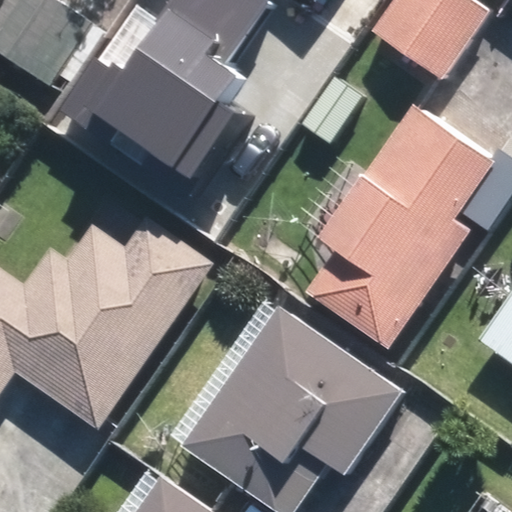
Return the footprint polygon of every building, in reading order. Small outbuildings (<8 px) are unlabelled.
[(0,0),(0,28),(50,62),(92,0),(0,0)] [(273,0),(176,0),(173,6),(179,11),(146,57),(115,34),(70,96),(198,187),(260,101),(243,90),(260,66),(238,50),(273,0)] [(402,0),(381,32),(451,81),(499,11),(483,0),(402,0)] [(338,132),(371,83),(343,64),(310,113),(338,132)] [(424,89),(331,222),(346,233),(316,275),(401,334),(483,217),(466,205),(507,147),(424,89)] [(109,415),(225,250),(157,201),(134,235),(102,212),(78,246),(60,233),(35,270),(0,246),(0,393),(26,357),(109,415)] [(290,289),(191,431),(299,505),(338,448),(356,461),(414,376),(290,289)] [(511,352),(511,305),(490,337),(511,352)] [(245,511),(171,460),(135,511),(245,511)] [(511,511),(511,496),(500,511),(511,511)]
